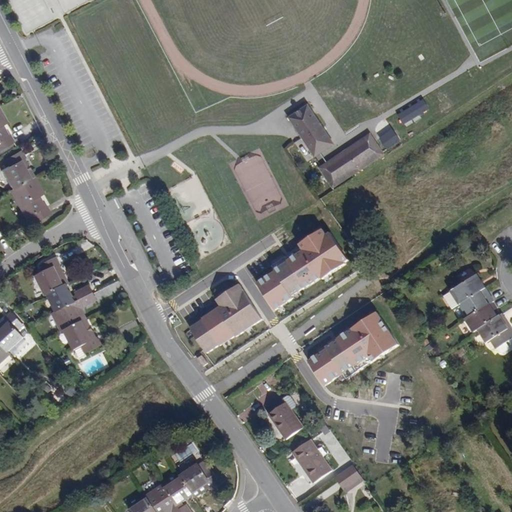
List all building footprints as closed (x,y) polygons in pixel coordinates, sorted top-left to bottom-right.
[(1,123),(7,119),(0,106),(0,149),(16,140),(12,134),(11,134),(5,124),(2,125),(1,123)] [(339,145),(323,122),(313,106),(294,118),(312,146),(320,157),(339,145)] [(388,133),(379,139),(386,150),(395,145),(388,133)] [(336,189),(387,155),(373,134),(322,168),(336,189)] [(4,169),(14,188),(36,176),(25,157),(27,156),(23,150),(8,158),(11,165),(4,169)] [(38,193),(44,190),(36,176),(14,188),(23,204),(21,206),(28,217),(33,214),(37,220),(52,211),(48,204),(47,205),(41,194),(39,195),(38,193)] [(308,210),(316,223),(328,215),(320,203),(308,210)] [(301,252),(255,284),(273,312),(349,262),(325,228),(296,245),(301,252)] [(50,295),(69,286),(69,285),(71,284),(61,265),(63,264),(59,258),(43,266),(46,273),(39,276),(49,296),(50,295)] [(444,298),(452,311),(464,302),(481,292),(487,287),(478,274),(444,298)] [(50,295),(59,312),(74,304),(72,299),(75,297),(69,285),(69,286),(50,295)] [(93,285),(80,292),(83,300),(97,293),(93,285)] [(263,320),(240,285),(214,301),(218,307),(188,329),(205,355),(263,320)] [(482,297),(483,296),(481,292),(464,302),(473,315),(491,303),(488,298),(484,300),(482,297)] [(101,300),(97,293),(83,300),(74,304),(59,312),(54,315),(63,333),(67,331),(89,319),(85,311),(82,312),(81,309),(91,304),(92,305),(101,300)] [(468,318),(477,331),(480,329),(498,317),(495,311),(493,312),(491,309),(494,307),(492,302),(491,303),(473,315),(468,318)] [(8,318),(0,325),(0,340),(10,351),(25,337),(19,331),(25,325),(12,312),(7,317),(8,318)] [(377,313),(305,361),(322,388),(371,356),(375,360),(400,345),(377,313)] [(506,320),(502,314),(498,317),(480,329),(488,341),(492,339),(498,348),(511,338),(511,324),(510,325),(508,323),(506,325),(504,322),(506,320)] [(100,336),(98,337),(89,319),(67,331),(76,349),(84,346),(87,353),(104,344),(100,336)] [(0,364),(13,354),(10,351),(0,340),(0,364)] [(299,417),(306,412),(291,391),(285,396),(288,401),(299,417)] [(306,427),(299,417),(288,401),(271,413),(288,438),(306,427)] [(315,482),(333,470),(312,439),(294,451),(315,482)] [(361,456),(371,456),(372,441),(362,441),(361,456)] [(194,443),(174,453),(177,460),(197,450),(194,443)] [(363,458),(356,462),(365,475),(371,470),(363,458)] [(200,464),(182,475),(183,476),(195,494),(196,497),(214,485),(215,486),(221,482),(212,468),(205,472),(200,464)] [(345,488),(362,477),(354,466),(338,477),(345,488)] [(183,502),(195,494),(183,476),(167,487),(177,501),(181,498),(183,502)] [(347,491),(363,479),(362,477),(345,488),(347,491)] [(183,511),(182,509),(177,501),(167,487),(164,483),(148,494),(150,497),(159,511),(170,511),(173,509),(175,511),(183,511)] [(159,511),(150,497),(133,508),(135,511),(159,511)]
